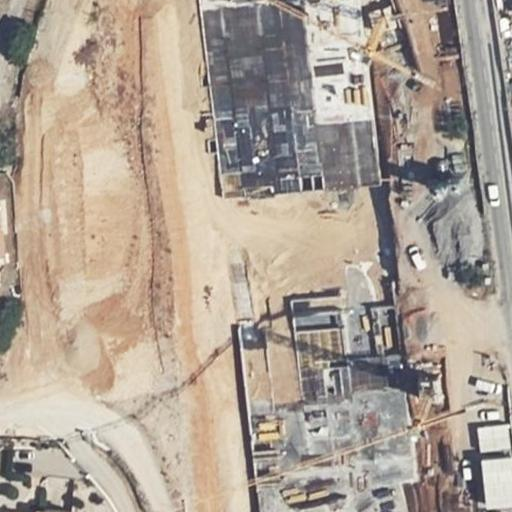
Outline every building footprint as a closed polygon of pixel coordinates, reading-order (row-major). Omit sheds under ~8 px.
[(116,0),(119,33),(129,32),(176,29),(184,29),(181,0),(116,0)] [(294,0),(323,90),(454,74),(450,35),(445,11),(441,0),(294,0)] [(176,29),(129,32),(130,47),(178,44),(176,29)] [(74,30),(58,30),(58,58),(45,58),(46,113),(76,113),(74,30)] [(129,32),(119,33),(120,48),(130,47),(129,32)] [(440,96),(320,108),(343,309),(465,296),(440,96)] [(166,289),(164,276),(136,279),(138,294),(145,337),(176,330),(181,331),(201,327),(194,285),(166,289)] [(108,330),(111,344),(135,340),(145,337),(138,294),(134,296),(135,303),(107,308),(108,330)] [(178,340),(176,330),(145,337),(135,340),(135,347),(178,340)] [(135,347),(135,340),(111,344),(113,357),(120,357),(120,375),(135,375),(135,347)]
